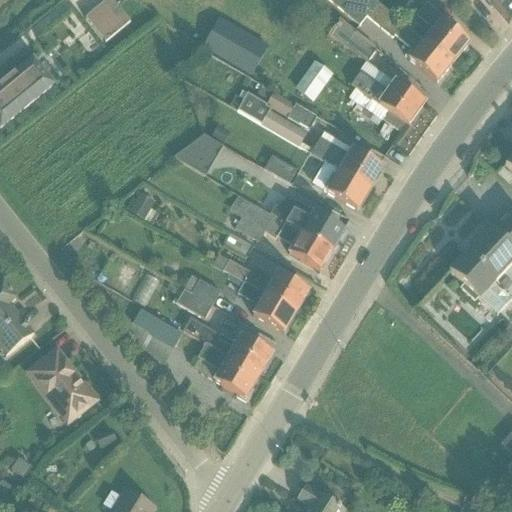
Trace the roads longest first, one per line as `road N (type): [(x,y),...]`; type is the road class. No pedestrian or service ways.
road 1 (residential): [(511,56),(225,496)]
road 2 (residential): [(0,216),(225,496)]
